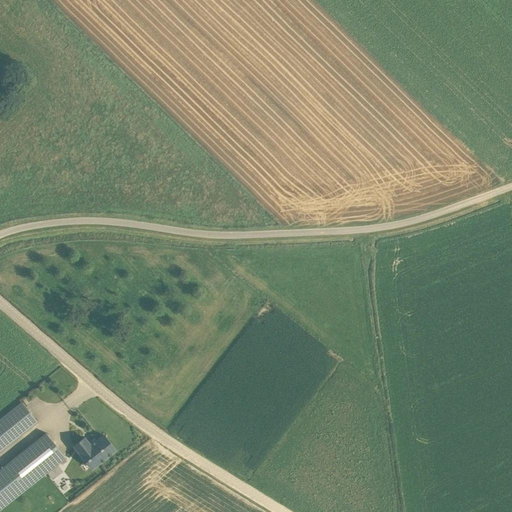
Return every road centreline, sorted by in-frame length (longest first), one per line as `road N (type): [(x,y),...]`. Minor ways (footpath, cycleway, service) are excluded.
road 1 (unclassified): [(0,234),(69,220),(197,234),(398,222),(511,186)]
road 2 (tertiary): [(284,511),(127,408),(0,300)]
